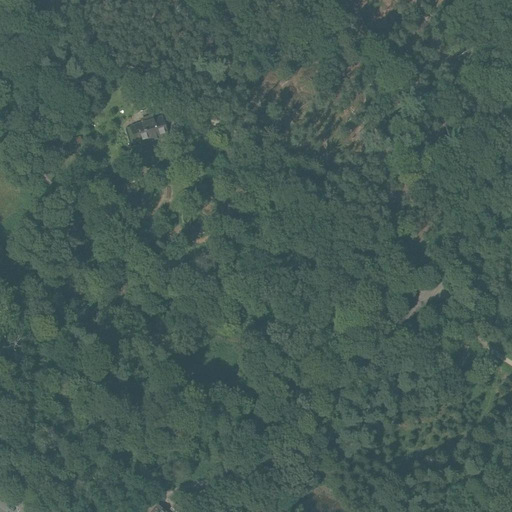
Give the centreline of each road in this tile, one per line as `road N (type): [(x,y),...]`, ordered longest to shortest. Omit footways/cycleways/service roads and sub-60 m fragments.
road 1 (track): [(0,127),(163,303),(198,328),(307,349),(415,280)]
road 2 (track): [(428,294),(281,459),(252,475),(177,488),(142,511)]
road 3 (track): [(428,294),(350,195),(200,115)]
road 4 (track): [(176,315),(218,279),(359,311)]
road 5 (track): [(0,306),(83,218)]
